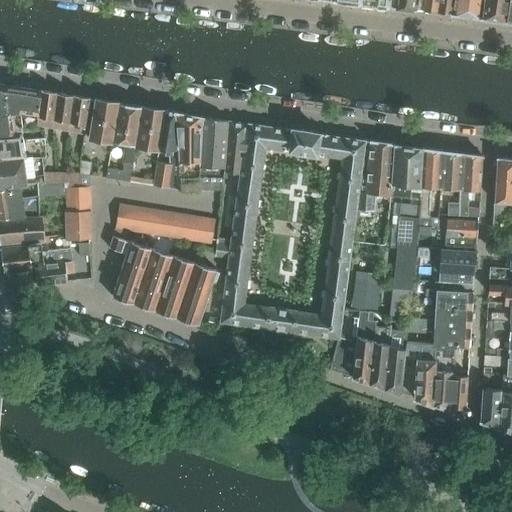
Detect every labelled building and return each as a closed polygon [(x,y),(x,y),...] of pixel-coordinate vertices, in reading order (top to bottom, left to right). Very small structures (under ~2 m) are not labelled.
[(393,0),(393,7),(423,11),(424,0),(393,0)] [(438,0),(424,0),(423,11),(436,13),(438,0)] [(453,0),(438,0),(436,13),(451,14),(453,0)] [(467,16),(470,0),(453,0),(451,14),(467,16)] [(470,0),(467,16),(481,18),(483,0),(470,0)] [(508,0),(483,0),(481,18),(506,21),(508,0)] [(9,112),(4,85),(0,84),(0,134),(4,134),(3,133),(0,113),(9,112)] [(37,125),(41,91),(4,85),(9,112),(0,113),(3,133),(39,130),(37,125)] [(52,128),(57,93),(41,91),(37,125),(52,128)] [(57,93),(52,128),(68,130),(74,96),(57,93)] [(91,98),(74,96),(68,129),(85,133),(91,98)] [(89,138),(113,142),(119,102),(95,99),(89,138)] [(113,142),(136,146),(142,106),(119,102),(113,142)] [(142,106),(136,146),(160,150),(166,110),(142,106)] [(176,112),(166,110),(160,150),(165,150),(165,151),(170,151),(171,164),(158,162),(154,185),(182,189),(176,112)] [(180,161),(201,162),(204,117),(176,112),(180,161)] [(204,117),(201,162),(199,189),(223,190),(224,167),(230,121),(204,117)] [(241,170),(247,123),(230,121),(225,167),(225,172),(240,174),(241,170)] [(286,129),(247,123),(241,170),(240,174),(231,239),(217,237),(215,255),(229,257),(221,321),(280,330),(338,339),(339,339),(365,141),(326,135),(326,134),(320,133),(305,131),(293,129),(286,128),(286,129)] [(22,133),(4,134),(0,134),(0,158),(41,156),(45,156),(43,136),(22,137),(22,133)] [(390,195),(394,144),(370,141),(369,149),(363,193),(391,196),(391,195),(390,195)] [(416,253),(418,227),(419,217),(419,215),(420,199),(423,148),(394,144),(391,195),(396,195),(395,202),(389,202),(385,245),(390,246),(389,249),(397,250),(395,274),(393,284),(393,288),(390,308),(390,314),(409,316),(412,289),(412,286),(416,253)] [(424,148),(420,215),(430,216),(432,188),(440,189),(443,151),(424,148)] [(443,151),(440,189),(439,214),(449,215),(450,189),(459,191),(463,153),(443,151)] [(463,153),(459,191),(458,215),(468,216),(470,191),(480,191),(482,156),(463,153)] [(43,174),(41,156),(0,158),(0,188),(28,184),(27,176),(43,174)] [(511,159),(497,158),(493,226),(502,227),(503,201),(511,201),(511,159)] [(92,162),(81,160),(81,162),(81,173),(90,174),(92,162)] [(0,218),(40,215),(39,196),(65,195),(64,183),(44,182),(37,183),(37,185),(0,190),(0,218)] [(91,199),(90,186),(66,187),(67,199),(91,199)] [(67,199),(67,211),(91,211),(91,199),(67,199)] [(128,229),(132,206),(119,204),(115,227),(128,229)] [(128,229),(140,231),(144,208),(132,206),(128,229)] [(155,209),(144,208),(140,231),(152,233),(155,209)] [(167,211),(155,209),(152,233),(163,235),(167,211)] [(91,211),(67,211),(65,211),(65,223),(91,223),(91,211)] [(179,213),(167,211),(163,235),(175,237),(179,213)] [(191,215),(179,213),(175,237),(187,239),(191,215)] [(0,242),(0,243),(1,248),(34,245),(33,240),(45,239),(43,215),(40,215),(0,218),(0,242)] [(203,217),(191,215),(187,239),(199,241),(203,217)] [(477,237),(478,221),(430,216),(420,215),(419,228),(447,228),(447,235),(477,237)] [(203,217),(199,241),(211,243),(215,219),(203,217)] [(91,223),(65,223),(65,240),(92,238),(91,223)] [(217,269),(130,241),(125,239),(128,229),(115,227),(113,235),(109,247),(126,253),(124,257),(114,289),(112,296),(199,324),(201,318),(217,269)] [(1,248),(4,272),(35,269),(35,264),(48,262),(46,253),(41,253),(40,245),(34,245),(1,248)] [(35,264),(35,269),(36,269),(37,284),(67,281),(66,273),(74,273),(73,259),(71,260),(70,247),(46,250),(46,253),(48,262),(35,264)] [(418,247),(417,257),(429,258),(430,248),(418,247)] [(474,275),(476,252),(441,249),(440,273),(474,275)] [(490,267),(490,276),(511,277),(510,286),(511,285),(511,268),(505,268),(490,267)] [(355,284),(352,307),(376,309),(380,274),(357,271),(355,284)] [(490,276),(489,285),(510,286),(511,277),(490,276)] [(511,303),(511,285),(510,286),(489,285),(488,293),(503,294),(503,303),(509,304),(511,303)] [(473,311),(474,293),(423,290),(423,296),(437,296),(436,309),(472,311),(473,311)] [(511,322),(511,303),(509,304),(509,310),(492,309),(491,321),(510,322),(511,322)] [(471,329),(472,311),(436,309),(436,318),(415,317),(414,326),(471,329)] [(352,336),(357,336),(356,341),(352,377),(369,383),(369,382),(373,341),(375,321),(368,320),(369,312),(359,311),(358,318),(354,317),(352,336)] [(470,347),(471,329),(416,326),(416,332),(435,334),(434,344),(470,347)] [(352,377),(356,341),(339,339),(338,339),(330,369),(352,377)] [(389,343),(374,339),(369,382),(385,388),(389,343)] [(507,357),(511,357),(511,339),(508,339),(508,350),(498,350),(498,356),(507,357)] [(400,394),(405,347),(389,343),(385,388),(400,394)] [(435,368),(437,345),(434,344),(406,343),(404,357),(416,358),(414,398),(433,405),(435,368)] [(511,357),(507,357),(498,356),(485,355),(484,365),(506,366),(506,374),(511,374),(511,357)] [(435,368),(433,405),(448,410),(451,374),(451,369),(435,368)] [(466,416),(468,376),(451,374),(448,410),(466,416)] [(499,428),(502,391),(502,389),(482,388),(480,421),(499,428)] [(511,432),(511,391),(502,391),(499,428),(511,432)]
